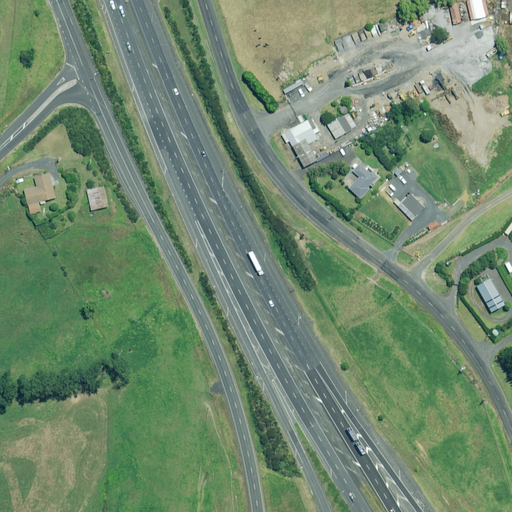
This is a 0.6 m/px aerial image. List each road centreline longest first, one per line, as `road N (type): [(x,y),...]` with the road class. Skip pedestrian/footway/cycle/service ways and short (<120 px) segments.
road 1 (unclassified): [(511,437),(473,353),(443,313),(272,164),(227,82),(202,0)]
road 2 (unclassified): [(85,78),(191,299),(226,391),(253,511)]
road 3 (motorway): [(363,511),(236,287),(164,136)]
road 4 (motorway): [(325,511),(192,222),(164,136)]
road 5 (motorway): [(130,0),(206,184),(299,355)]
road 6 (motorway): [(299,355),(419,511)]
road 7 (motorway): [(299,355),(395,511)]
road 8 (motorway): [(164,136),(112,0)]
